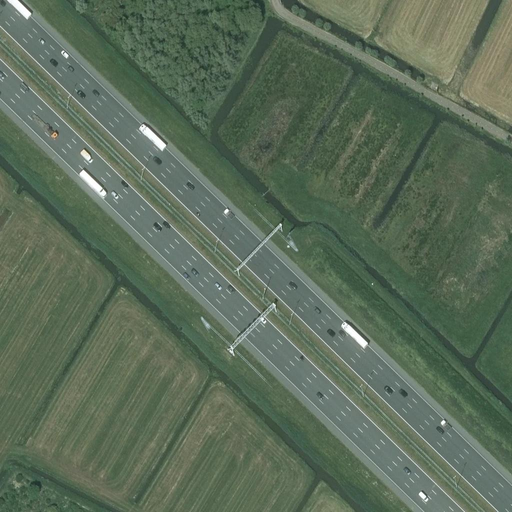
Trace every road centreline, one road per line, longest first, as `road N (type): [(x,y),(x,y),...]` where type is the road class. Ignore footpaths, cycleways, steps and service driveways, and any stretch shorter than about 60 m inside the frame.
road 1 (motorway): [(511,507),(0,7)]
road 2 (motorway): [(0,79),(442,511)]
